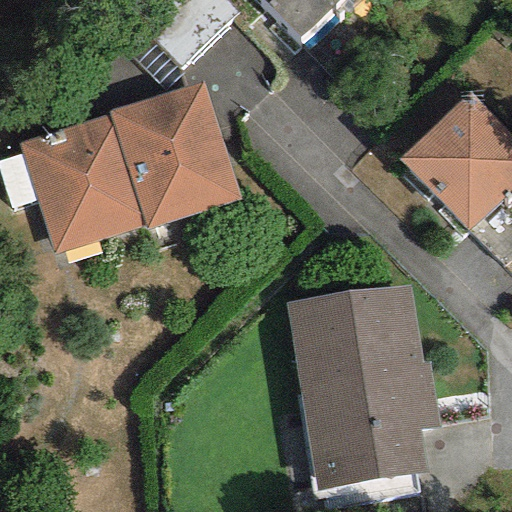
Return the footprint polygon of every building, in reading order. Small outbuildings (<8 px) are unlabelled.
[(238,15),(222,0),(148,0),(129,20),(181,71),(238,15)] [(262,0),(298,38),(337,0),(262,0)] [(107,116),(16,145),(51,256),(142,227),(143,230),(238,200),(200,81),(105,111),(107,116)] [(511,188),(511,140),(467,94),(397,161),(466,232),(511,188)] [(408,284),(284,304),(314,491),(426,473),(420,431),(437,428),(426,360),(420,360),(408,284)]
